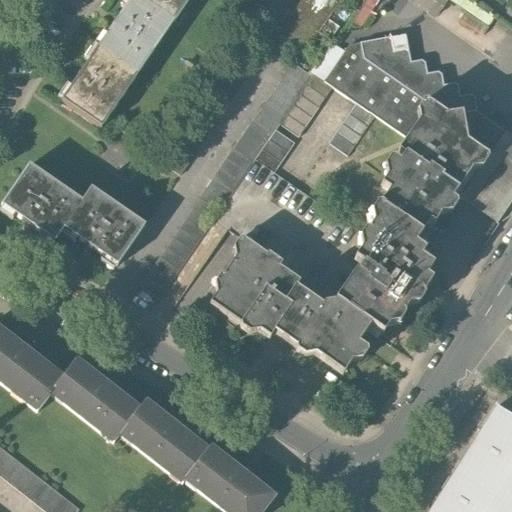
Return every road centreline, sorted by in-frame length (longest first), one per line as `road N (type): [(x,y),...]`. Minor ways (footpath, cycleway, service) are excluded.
road 1 (residential): [(0,279),(149,347),(382,487)]
road 2 (unclassified): [(511,278),(382,487)]
